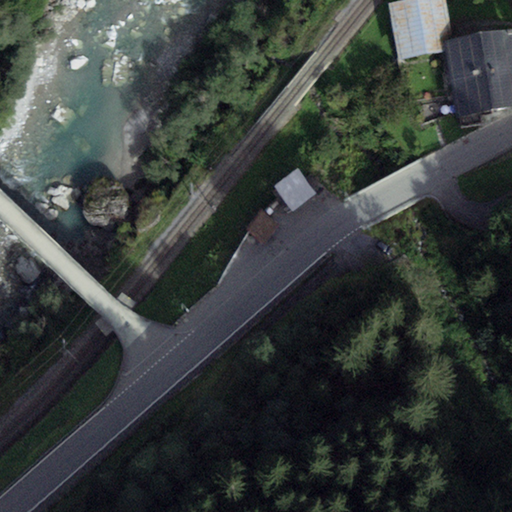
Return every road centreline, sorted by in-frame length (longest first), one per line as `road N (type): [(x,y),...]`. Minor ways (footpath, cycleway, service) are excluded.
road 1 (residential): [(174,368),(347,218),(511,133)]
road 2 (track): [(117,511),(145,473),(282,346),(347,218)]
road 3 (secondary): [(7,511),(174,368)]
